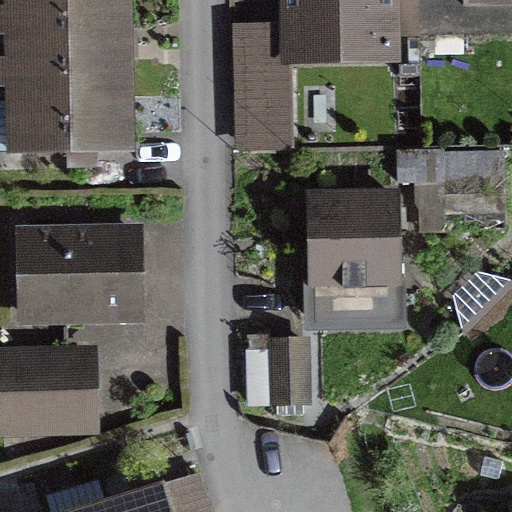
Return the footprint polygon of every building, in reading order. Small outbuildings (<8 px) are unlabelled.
[(10,0),(11,46),(127,43),(125,0),(10,0)] [(391,0),(289,0),(290,51),(392,49),(391,0)] [(11,46),(12,98),(128,95),(127,43),(11,46)] [(13,152),(129,150),(128,95),(12,98),(13,152)] [(445,154),(445,150),(399,151),(399,182),(444,181),(444,175),(504,173),(504,152),(445,154)] [(396,196),(311,198),(314,321),(398,320),(396,196)] [(29,319),(66,318),(134,317),(133,230),(27,232),(28,290),(29,319)] [(275,341),(276,401),(306,400),(304,341),(275,341)] [(86,355),(1,357),(3,427),(88,425),(86,355)] [(173,511),(165,486),(108,503),(111,511),(173,511)] [(80,511),(111,511),(108,503),(80,511)]
